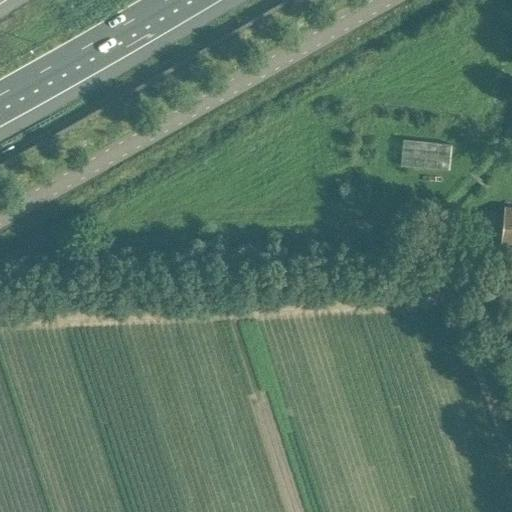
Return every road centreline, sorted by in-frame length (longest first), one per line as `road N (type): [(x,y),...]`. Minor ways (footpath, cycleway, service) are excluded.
road 1 (unclassified): [(0,217),(388,0)]
road 2 (motorway): [(0,96),(168,0)]
